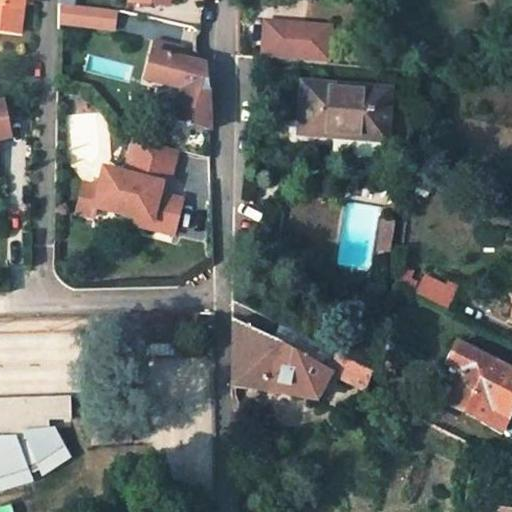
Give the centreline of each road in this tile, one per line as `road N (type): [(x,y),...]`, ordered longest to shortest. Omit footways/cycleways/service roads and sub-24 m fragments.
road 1 (residential): [(223,297),(228,0)]
road 2 (residential): [(223,297),(0,303)]
road 3 (residential): [(226,511),(223,297)]
